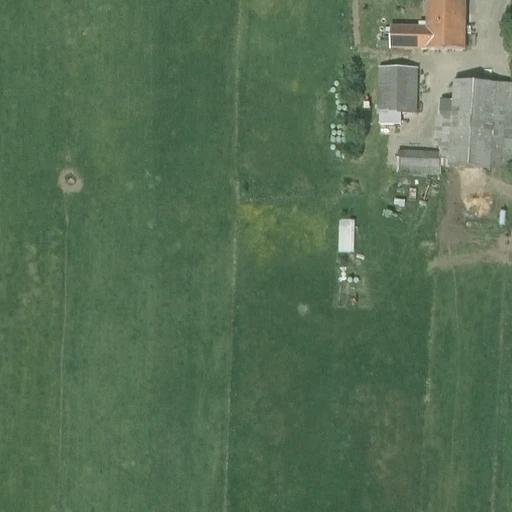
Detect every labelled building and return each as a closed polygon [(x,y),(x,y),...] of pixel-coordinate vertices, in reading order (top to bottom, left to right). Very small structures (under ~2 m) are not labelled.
[(466,3),(428,3),(426,28),(390,30),(390,51),(465,52),(466,3)] [(380,116),(380,127),(401,127),(401,116),(417,116),(418,69),(378,69),(377,116),(380,116)] [(511,85),(453,83),(448,169),(511,173),(511,162),(511,85)] [(441,154),(398,153),(397,175),(441,176),(441,154)] [(341,253),(355,254),(356,221),(341,221),(341,253)]
